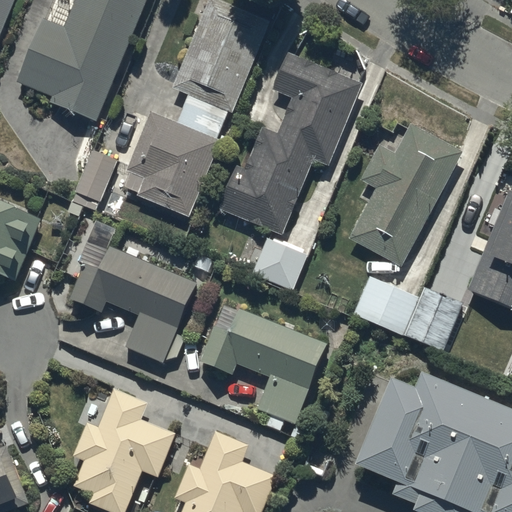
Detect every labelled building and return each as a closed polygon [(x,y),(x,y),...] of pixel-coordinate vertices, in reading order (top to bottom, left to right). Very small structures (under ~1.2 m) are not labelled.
[(0,0),(0,37),(14,0),(0,0)] [(71,0),(54,0),(19,86),(52,100),(50,105),(97,125),(149,0),(77,0),(76,2),(71,0)] [(130,176),(124,190),(138,196),(137,199),(189,220),(220,145),(216,143),(228,116),(231,117),(268,26),(210,2),(173,92),(183,96),(172,124),(151,115),(127,174),(130,176)] [(242,167),(224,208),(285,234),(319,158),(332,164),(366,84),(291,52),(275,90),(296,99),(281,135),(266,128),(248,170),(242,167)] [(378,190),(352,239),(405,268),(467,154),(414,125),(398,155),(383,147),(364,182),(378,190)] [(96,214),(118,164),(93,153),(74,196),(76,197),(68,215),(79,220),(84,208),(96,214)] [(511,193),(510,193),(468,290),(511,308),(511,193)] [(42,218),(0,201),(0,273),(17,280),(42,218)] [(87,262),(71,297),(101,311),(106,300),(139,315),(125,346),(163,363),(198,284),(110,245),(117,228),(98,220),(81,259),(87,262)] [(268,242),(254,277),(294,293),(308,257),(268,242)] [(370,280),(354,317),(402,339),(419,301),(370,280)] [(462,306),(425,291),(407,338),(444,352),(462,306)] [(266,424),(281,431),(286,421),(295,425),(290,435),(302,441),(307,428),(296,423),(327,344),(226,303),(201,361),(234,374),(238,363),(270,376),(257,408),(270,414),(266,424)] [(391,376),(355,463),(397,480),(391,493),(416,503),(414,508),(424,511),(511,511),(511,408),(422,371),(416,386),(391,376)] [(84,462),(74,488),(93,495),(90,505),(107,511),(125,511),(141,471),(159,478),(176,434),(142,421),(148,404),(113,391),(99,429),(87,424),(74,458),(84,462)] [(192,464),(178,499),(188,503),(184,511),(264,511),(279,476),(245,462),(252,444),(217,431),(202,469),(192,464)] [(0,511),(2,511),(30,500),(6,443),(0,445),(0,511)]
